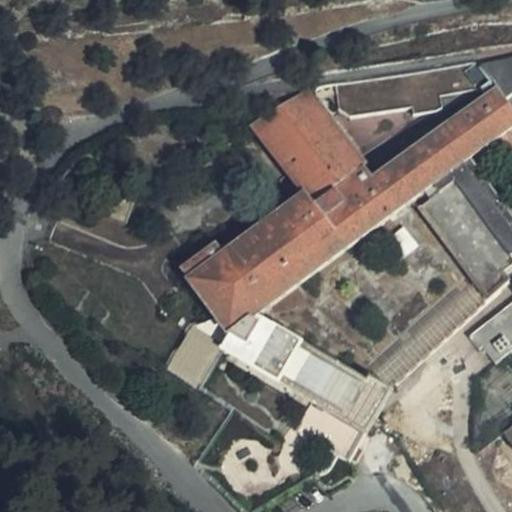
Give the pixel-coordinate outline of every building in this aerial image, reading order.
[(511,56),(499,57),(478,60),(496,83),(509,102),(511,100),(511,56)] [(197,288),(215,313),(220,319),(232,337),(259,315),(402,209),(375,173),(329,116),(342,105),(352,114),(412,101),(413,112),(444,106),(441,96),(496,83),(478,60),(321,80),(255,124),(305,194),(223,252),(216,243),(181,268),(192,286),(197,288)] [(259,315),(232,337),(363,414),(373,419),(400,377),(484,298),(511,278),(504,269),(511,263),(511,214),(470,158),(511,126),(511,105),(509,102),(496,83),(375,173),(402,209),(413,201),(465,274),(355,376),(259,315)] [(125,198),(129,185),(103,177),(95,198),(114,205),(125,198)] [(511,353),(511,352),(511,305),(468,338),(477,350),(480,348),(495,366),(511,353)] [(215,313),(199,325),(202,330),(220,319),(215,313)] [(226,347),(305,399),(361,436),(364,432),(373,419),(363,414),(232,337),(226,347)] [(511,354),(511,353),(495,366),(468,389),(506,437),(511,443),(511,354)]
